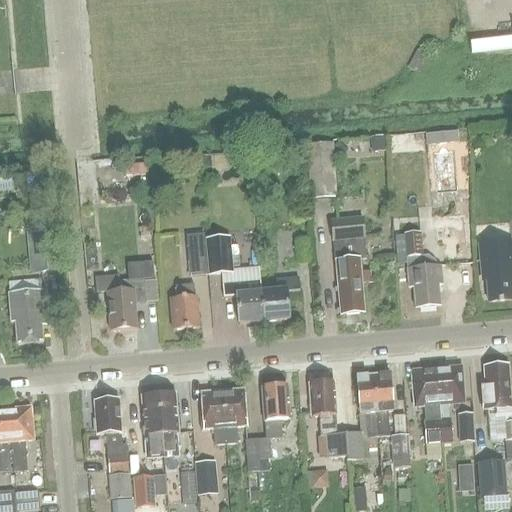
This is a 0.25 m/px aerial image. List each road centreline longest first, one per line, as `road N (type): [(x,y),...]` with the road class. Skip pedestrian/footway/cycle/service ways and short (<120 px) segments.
road 1 (residential): [(53,377),(511,334)]
road 2 (unclassified): [(77,134),(63,0)]
road 3 (residential): [(53,377),(67,511)]
